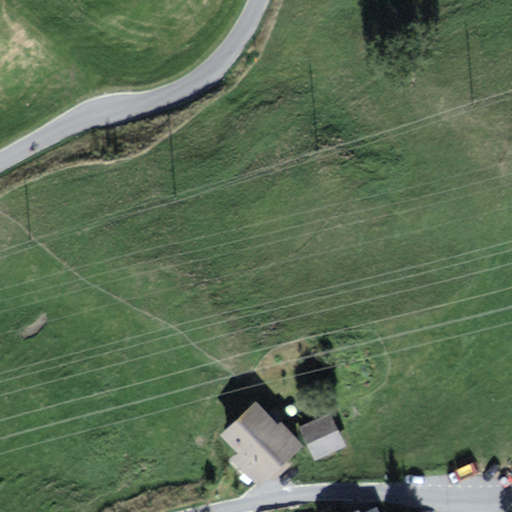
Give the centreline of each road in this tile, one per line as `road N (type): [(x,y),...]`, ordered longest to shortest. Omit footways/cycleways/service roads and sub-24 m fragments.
road 1 (tertiary): [(0,161),(103,109),(152,100),(199,78),(241,34),(257,0)]
road 2 (tertiary): [(208,511),(356,488),(511,497)]
